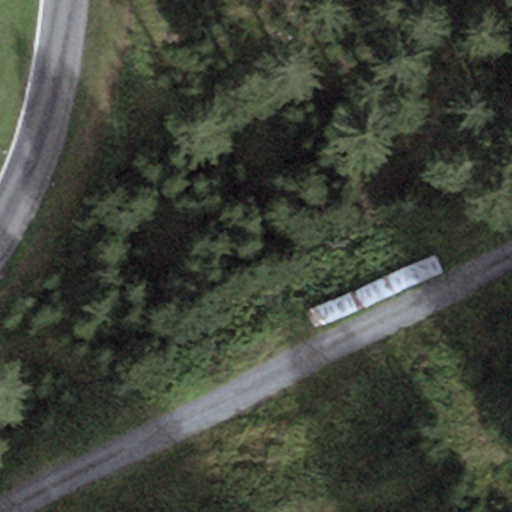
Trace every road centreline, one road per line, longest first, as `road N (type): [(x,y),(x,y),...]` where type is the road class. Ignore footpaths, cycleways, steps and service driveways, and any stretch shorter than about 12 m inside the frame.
road 1 (track): [(511,270),(7,511)]
road 2 (unclassified): [(75,0),(31,203),(0,239)]
